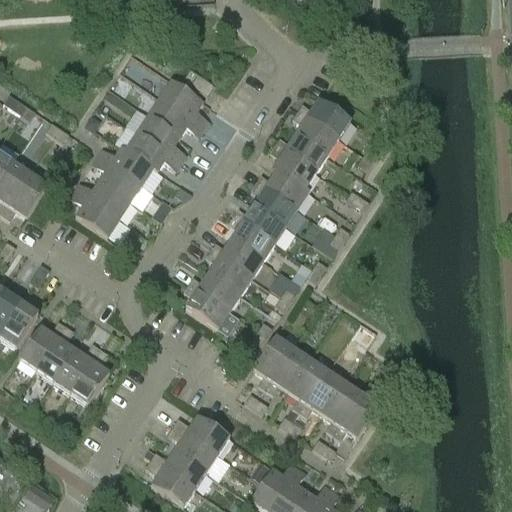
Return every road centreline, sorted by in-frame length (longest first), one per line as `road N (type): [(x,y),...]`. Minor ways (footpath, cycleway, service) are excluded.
road 1 (residential): [(129,305),(295,58),(237,11),(237,0)]
road 2 (residential): [(86,490),(165,364)]
